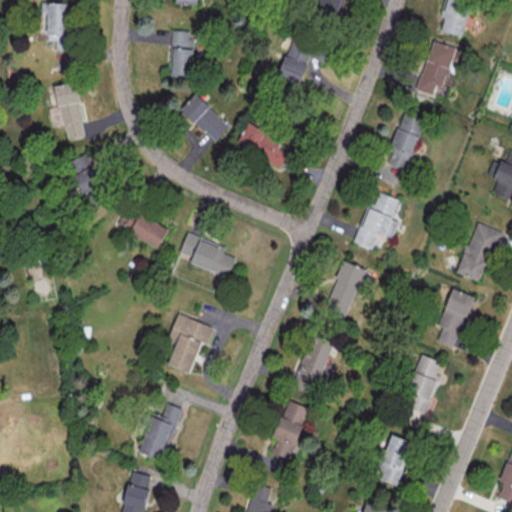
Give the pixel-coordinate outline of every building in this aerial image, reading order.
[(319,0),(316,11),(338,17),(342,0),(319,0)] [(440,30),(462,35),(469,0),(443,0),(440,16),(443,17),(440,30)] [(170,75),(192,76),(193,30),(171,29),(170,75)] [(435,84),(442,86),(455,47),(432,39),(416,89),(432,94),(435,84)] [(277,77),(299,84),(310,50),(288,43),(277,77)] [(53,85),(57,107),(49,109),(51,125),(64,123),(66,137),(84,134),(75,81),(53,85)] [(180,108),(214,141),(228,126),(195,93),(180,108)] [(387,162),(405,169),(425,118),(404,110),(390,146),(393,147),(387,162)] [(292,142),(246,122),(236,145),(282,166),(292,142)] [(511,148),(509,148),(504,161),(499,159),(493,178),(496,179),(492,192),(511,198),(511,148)] [(85,204),(105,196),(87,152),(67,161),(85,204)] [(398,198),(375,190),(371,200),(369,199),(354,242),(371,247),(377,232),(390,237),(396,221),(391,219),(398,198)] [(167,229),(126,206),(116,223),(157,246),(167,229)] [(456,272),(480,280),(498,229),(474,221),(456,272)] [(224,246),(187,231),(178,251),(191,257),(189,261),(226,276),(234,257),(222,252),(224,246)] [(362,267),(341,260),(324,312),(346,319),(362,267)] [(453,347),(474,296),(452,287),(437,324),(442,327),(436,340),(453,347)] [(167,364),(189,372),(200,341),(206,343),(213,326),(177,313),(168,336),(176,339),(167,364)] [(291,385),(314,395),(321,379),(328,382),(335,367),(324,362),(332,344),(313,336),(291,385)] [(440,375),(435,373),(440,361),(419,353),(400,404),(425,414),(440,375)] [(287,459),(309,407),(287,398),(272,435),(276,437),(270,452),(287,459)] [(180,407),(165,402),(161,415),(152,412),(138,451),(163,459),(180,407)] [(396,485),(412,441),(389,432),(373,476),(396,485)] [(511,500),(511,445),(510,445),(501,481),(497,497),(511,500)] [(141,511),(150,475),(131,470),(120,511),(141,511)] [(270,487),(256,482),(246,511),(268,511),(272,504),(266,502),(270,487)] [(361,511),(385,511),(386,509),(364,503),(361,511)]
